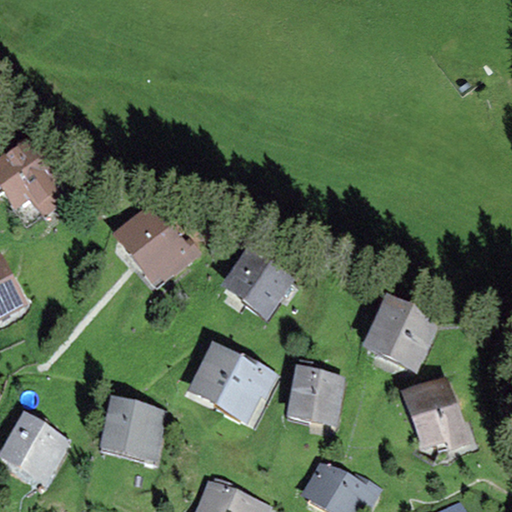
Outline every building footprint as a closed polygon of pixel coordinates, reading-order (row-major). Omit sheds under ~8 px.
[(47,200),(54,209),(69,199),(53,177),(51,179),(31,152),(0,174),(0,196),(8,191),(18,205),(30,196),(38,207),(47,200)] [(170,266),(177,275),(197,257),(174,230),(169,235),(152,216),(124,240),(156,278),(170,266)] [(246,307),(262,318),(285,283),(254,262),(234,291),(250,301),(246,307)] [(0,316),(19,305),(0,271),(0,316)] [(391,312),(374,350),(414,369),(429,335),(405,324),(407,320),(391,312)] [(216,410),(241,423),(257,391),(265,395),(272,381),(237,363),(235,368),(217,359),(200,393),(220,403),(216,410)] [(304,371),(295,415),(332,422),(338,388),(319,384),(321,374),(304,371)] [(437,441),(442,453),(465,445),(443,386),(437,388),(440,395),(414,405),(428,444),(437,441)] [(147,453),(149,441),(157,443),(162,420),(116,410),(109,445),(147,453)] [(47,465),(54,469),(66,449),(48,439),(53,430),(38,421),(32,430),(26,426),(8,456),(42,475),(47,465)] [(312,500),(332,511),(354,511),(355,511),(356,511),(367,511),(379,492),(358,480),(354,487),(327,474),(312,500)] [(217,487),(207,511),(268,511),(271,508),(217,487)]
